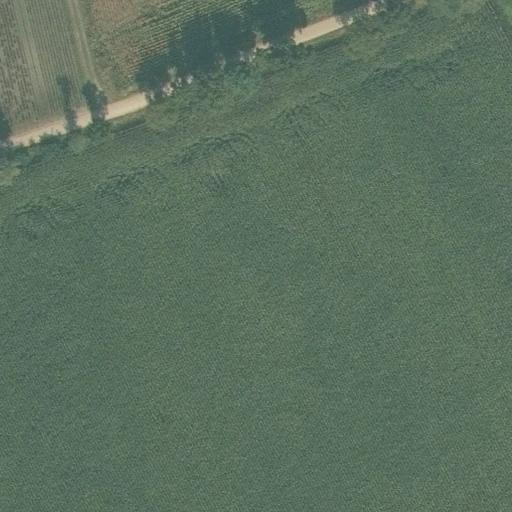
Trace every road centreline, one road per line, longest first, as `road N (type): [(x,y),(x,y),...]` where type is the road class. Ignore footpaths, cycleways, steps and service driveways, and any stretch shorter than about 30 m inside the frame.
road 1 (track): [(0,149),(405,0)]
road 2 (track): [(112,114),(87,62),(73,0)]
